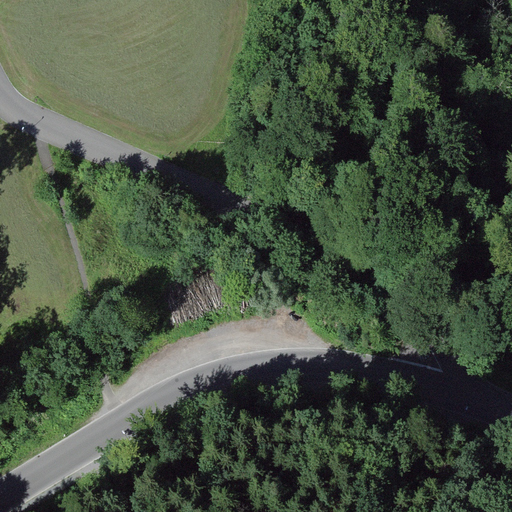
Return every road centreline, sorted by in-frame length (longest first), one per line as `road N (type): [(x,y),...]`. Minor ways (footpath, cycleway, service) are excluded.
road 1 (unclassified): [(468,401),(411,301),(314,244),(39,123),(0,90)]
road 2 (unclassified): [(468,401),(329,366),(267,368),(169,397),(0,500)]
